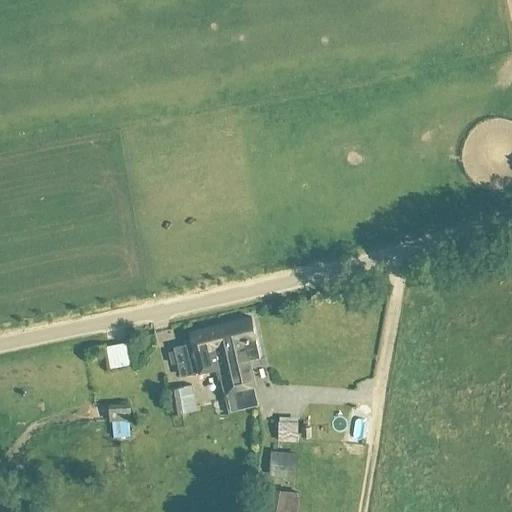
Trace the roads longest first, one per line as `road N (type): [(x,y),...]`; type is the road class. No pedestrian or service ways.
road 1 (unclassified): [(511,219),(401,255),(0,343)]
road 2 (track): [(361,511),(401,255)]
